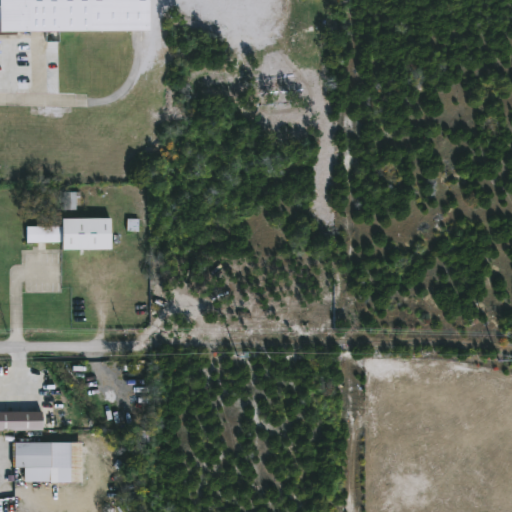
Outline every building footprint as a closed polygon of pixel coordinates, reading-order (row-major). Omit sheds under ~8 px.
[(14,31),(0,31),(0,0),(150,0),(150,30),(14,31)] [(46,42),(59,43),(59,32),(46,32),(46,42)] [(87,198),(86,210),(64,210),(64,202),(61,202),(61,199),(63,199),(63,192),(83,193),(83,198),(87,198)] [(111,224),(111,250),(62,251),(62,243),(27,244),(27,228),(63,227),(63,220),(111,219),(111,224)] [(0,412),(0,431),(42,431),(41,412),(0,412)] [(49,434),(25,434),(25,442),(49,442),(49,434)] [(47,468),(10,468),(11,443),(47,443),(47,468)]
